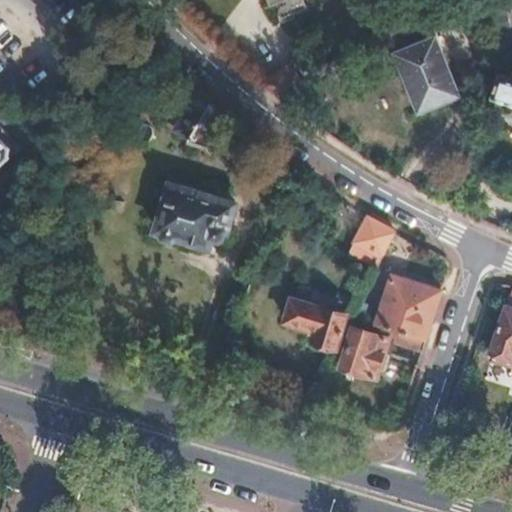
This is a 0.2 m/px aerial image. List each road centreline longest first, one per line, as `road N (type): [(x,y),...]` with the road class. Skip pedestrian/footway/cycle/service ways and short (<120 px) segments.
road 1 (residential): [(138,0),(312,152),(479,247)]
road 2 (primary): [(403,485),(0,366)]
road 3 (primary): [(51,419),(367,511)]
road 4 (residential): [(479,247),(403,485)]
